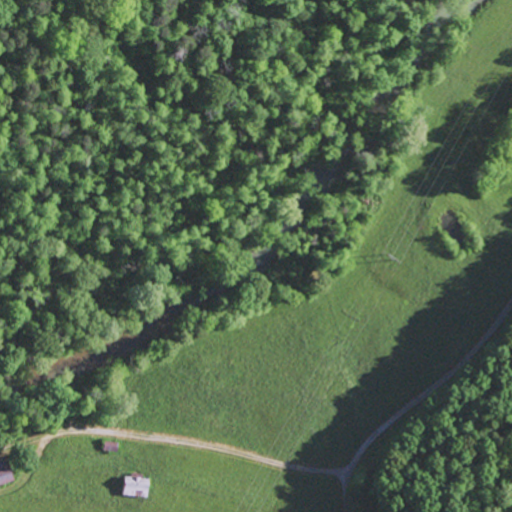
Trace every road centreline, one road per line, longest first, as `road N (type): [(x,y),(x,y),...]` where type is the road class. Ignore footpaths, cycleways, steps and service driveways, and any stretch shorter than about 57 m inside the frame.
road 1 (residential): [(346,511),(349,471),(370,439),(471,354),(511,303)]
road 2 (residential): [(26,511),(101,494),(140,511)]
